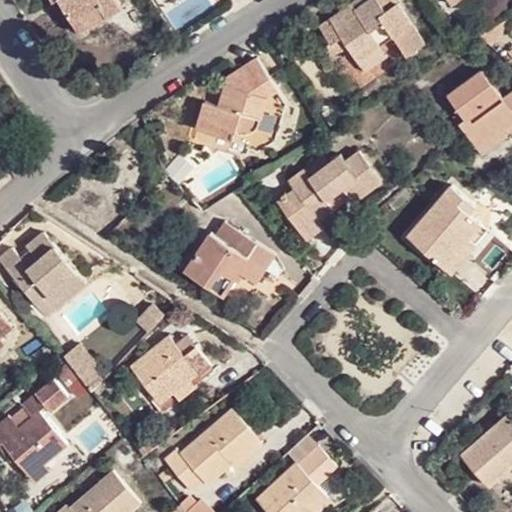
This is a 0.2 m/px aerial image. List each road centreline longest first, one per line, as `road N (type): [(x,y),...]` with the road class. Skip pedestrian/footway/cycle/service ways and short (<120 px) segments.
road 1 (residential): [(378,445),(278,348),(356,255),(362,249),(471,339)]
road 2 (residential): [(73,139),(279,0)]
road 3 (residential): [(471,339),(378,445)]
road 4 (residential): [(73,139),(0,26)]
